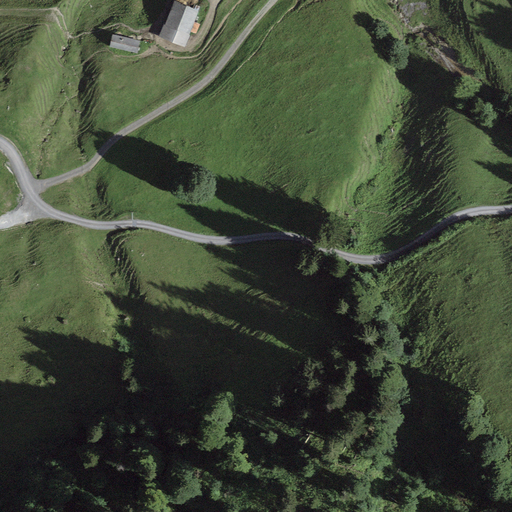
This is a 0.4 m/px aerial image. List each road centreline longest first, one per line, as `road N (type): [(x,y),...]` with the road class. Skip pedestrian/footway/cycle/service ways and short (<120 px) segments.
road 1 (track): [(26,187),(42,209),(98,224),(295,240),(367,260),(414,251),(458,217),(511,208)]
road 2 (track): [(26,187),(88,168),(114,138),(225,61),(275,0)]
